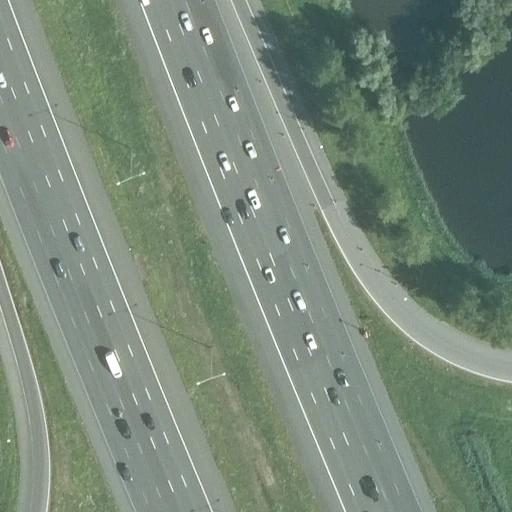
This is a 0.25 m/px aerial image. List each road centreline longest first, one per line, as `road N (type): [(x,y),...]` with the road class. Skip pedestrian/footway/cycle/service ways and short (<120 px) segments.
road 1 (motorway): [(381,511),(177,0)]
road 2 (motorway): [(511,374),(456,359),(399,326),(339,235),(238,0)]
road 3 (motorway): [(0,71),(176,511)]
road 4 (motorway): [(0,288),(37,418),(38,511)]
